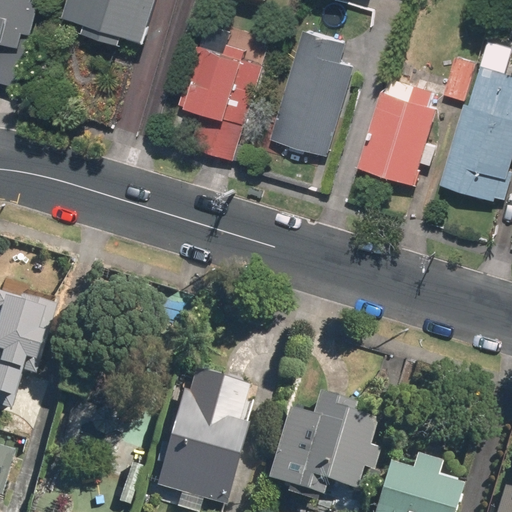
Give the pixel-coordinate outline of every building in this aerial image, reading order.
[(0,0),(0,48),(14,51),(16,40),(35,43),(43,0),(0,0)] [(84,0),(80,16),(99,22),(95,36),(136,47),(139,33),(158,38),(167,0),(84,0)] [(231,49),(204,41),(186,104),(218,113),(208,146),(247,157),(257,123),(274,64),(261,60),(268,34),(238,26),(231,49)] [(361,44),(306,31),(280,137),(335,150),(361,44)] [(478,58),(460,54),(450,95),(469,99),(478,58)] [(511,70),(484,64),(456,182),(509,195),(511,183),(511,70)] [(445,106),(390,90),(369,167),(424,182),(445,106)] [(66,307),(37,299),(26,334),(0,326),(0,408),(34,418),(56,342),(66,307)] [(195,370),(189,392),(163,486),(232,505),(264,389),(195,370)] [(322,421),(293,414),(278,478),(333,491),(337,476),(367,483),(380,430),(362,425),(366,411),(327,401),(322,421)] [(6,511),(21,455),(0,449),(0,511),(6,511)] [(425,474),(396,465),(380,511),(462,511),(470,486),(447,479),(453,461),(432,455),(425,474)] [(511,511),(511,486),(503,511),(511,511)]
